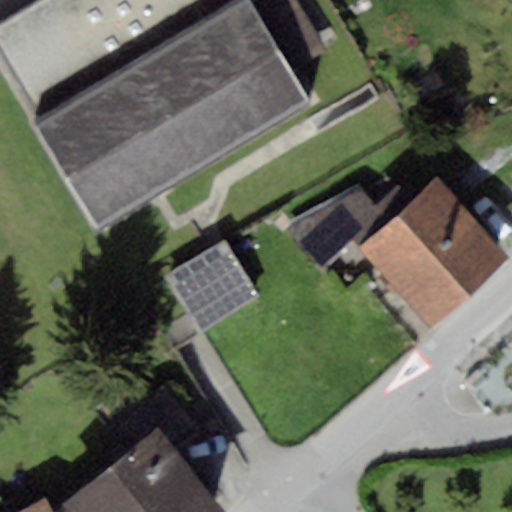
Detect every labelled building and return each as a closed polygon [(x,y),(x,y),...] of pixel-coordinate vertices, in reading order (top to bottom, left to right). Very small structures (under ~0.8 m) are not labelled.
[(49,0),(0,30),(0,66),(35,123),(239,0),(49,0)] [(251,0),(239,0),(35,123),(103,232),(315,109),(251,0)] [(511,259),(451,180),(366,246),(429,328),(511,263),(511,259)] [(316,260),(386,215),(365,183),(295,229),(316,260)] [(232,245),(175,279),(204,330),(262,296),(232,245)] [(150,428),(60,504),(66,511),(218,511),(220,511),(150,428)] [(58,511),(52,498),(24,511),(58,511)]
